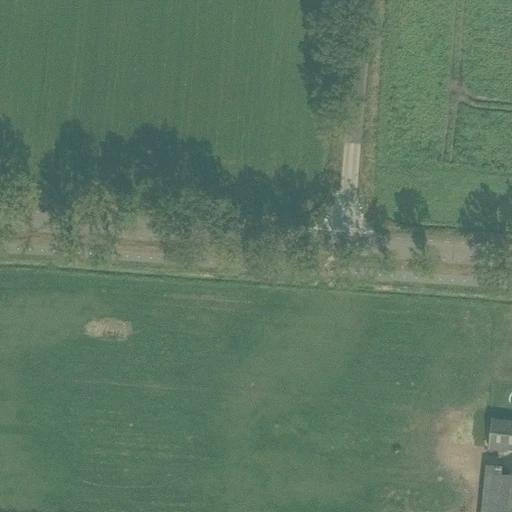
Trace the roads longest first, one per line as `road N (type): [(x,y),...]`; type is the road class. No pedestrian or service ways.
road 1 (tertiary): [(345,244),(0,221)]
road 2 (unclassified): [(345,244),(362,0)]
road 3 (tertiary): [(511,258),(345,244)]
